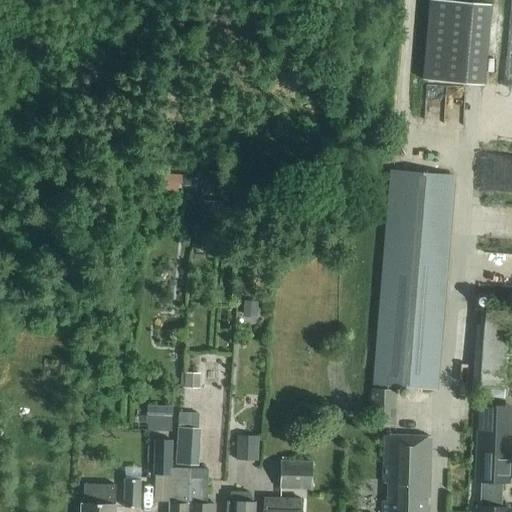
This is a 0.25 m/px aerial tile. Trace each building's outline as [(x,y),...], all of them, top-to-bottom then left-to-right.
[(427,0),(420,81),(483,86),(490,5),(429,0),(427,0)] [(511,89),(488,89),(488,138),(511,138),(511,89)] [(452,178),(390,173),(373,385),(435,390),(452,178)] [(163,183),(163,176),(154,175),(153,190),(162,191),(163,183)] [(196,179),(183,178),(182,187),(196,188),(196,179)] [(205,195),(221,198),(223,185),(207,183),(205,195)] [(221,203),(202,202),(201,218),(220,219),(221,203)] [(255,319),(256,303),(243,302),(242,318),(255,319)] [(478,308),(475,385),(505,386),(508,310),(478,308)] [(183,373),(183,389),(198,390),(199,374),(183,373)] [(369,426),(394,427),(395,390),(371,390),(369,426)] [(480,482),(479,508),(476,508),(476,511),(511,511),(511,508),(500,508),(501,483),(504,483),(504,475),(511,475),(511,461),(505,461),(505,455),(507,455),(507,443),(505,443),(507,408),(479,407),(476,482),(480,482)] [(147,431),(170,431),(171,408),(147,408),(147,431)] [(175,465),(198,467),(201,430),(199,430),(200,415),(179,413),(175,465)] [(427,511),(430,438),(384,436),(381,511),(427,511)] [(235,461),(257,462),(259,438),(236,437),(235,461)] [(186,511),(188,470),(170,470),(171,442),(154,441),(153,474),(170,475),(169,504),(168,511),(186,511)] [(310,489),(311,463),(279,462),(279,489),(310,489)] [(188,470),(186,511),(214,511),(215,506),(206,505),(207,471),(188,470)] [(139,509),(140,481),(124,480),(123,508),(139,509)] [(80,511),(113,511),(114,506),(113,506),(113,486),(83,485),(82,505),(80,505),(80,511)] [(230,493),(229,502),(226,502),(225,511),(254,511),(254,503),(251,503),(251,493),(230,493)] [(300,511),(301,500),(264,499),(263,511),(300,511)]
